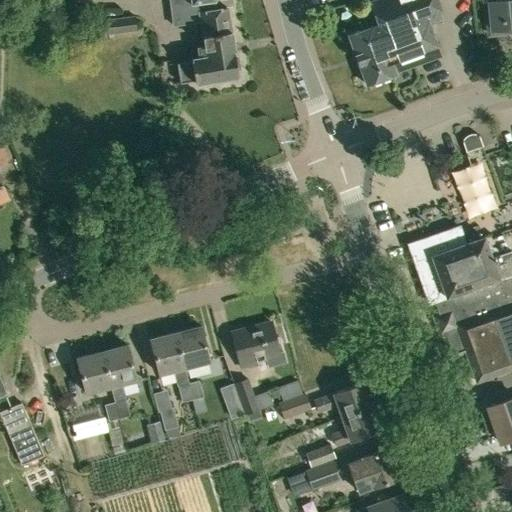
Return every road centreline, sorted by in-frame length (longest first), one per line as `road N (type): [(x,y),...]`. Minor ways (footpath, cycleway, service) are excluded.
road 1 (residential): [(19,287),(42,331),(69,331),(368,254)]
road 2 (tertiary): [(19,287),(335,153)]
road 3 (tertiary): [(368,254),(456,511)]
road 4 (tertiary): [(335,153),(511,89)]
road 5 (tertiary): [(335,153),(283,0)]
